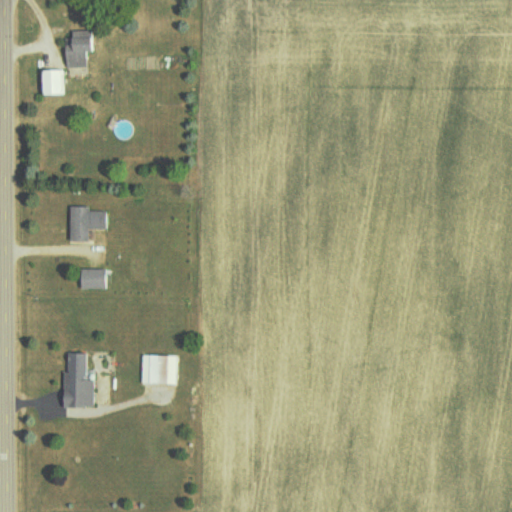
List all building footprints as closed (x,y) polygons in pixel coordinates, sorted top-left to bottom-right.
[(66,96),(66,71),(43,72),(44,97),(66,96)] [(92,207),(71,206),(70,241),(91,242),(91,228),(110,229),(110,211),(92,211),(92,207)] [(110,289),(110,269),(82,268),(82,288),(110,289)] [(89,353),(65,353),(67,407),(98,407),(97,370),(89,370),(89,353)] [(145,383),(178,383),(179,355),(145,354),(145,383)]
